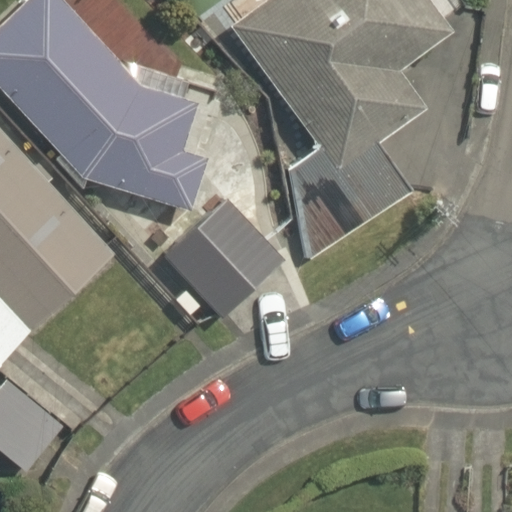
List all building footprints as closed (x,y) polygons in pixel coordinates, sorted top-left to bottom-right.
[(190,210),(207,157),(184,149),(198,103),(185,98),(190,82),(141,66),(136,81),(64,0),(24,0),(0,22),(0,87),(81,177),(190,210)] [(318,147),(284,169),(307,261),(415,191),(378,142),(429,108),(400,70),(455,30),(431,0),(265,0),(231,26),(318,147)] [(0,128),(0,366),(31,330),(116,255),(48,182),(53,177),(38,161),(33,165),(0,128)] [(223,318),(286,259),(227,197),(164,255),(223,318)] [(66,425),(6,378),(0,385),(0,435),(35,463),(66,425)]
